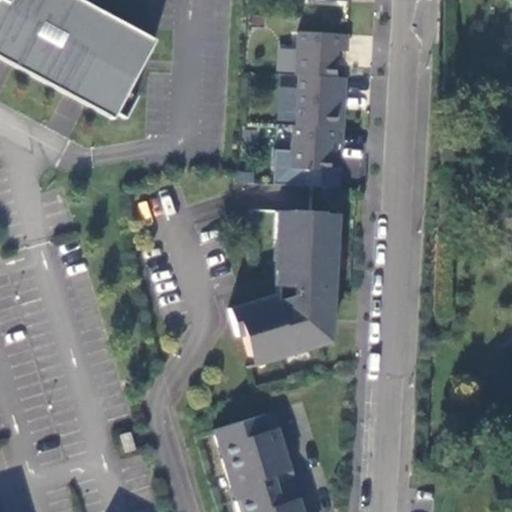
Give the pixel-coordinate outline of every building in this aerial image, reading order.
[(155,41),(79,0),(0,0),(0,57),(3,60),(76,100),(113,120),(155,41)] [(348,35),(297,33),(295,76),(299,76),(334,78),(336,51),(346,52),(348,35)] [(334,78),(299,76),(295,126),(342,129),(344,109),(339,109),(340,95),(344,95),(345,79),(334,78)] [(295,126),(292,126),(291,151),(274,150),(272,185),(337,189),(338,170),(329,169),(330,144),(341,145),(342,129),(295,126)] [(290,212),(275,212),(273,242),(282,243),(280,270),(275,270),(274,286),(279,287),(278,301),(275,302),(273,295),(227,309),(236,337),(241,336),(248,358),(287,346),(290,355),(320,346),(319,343),(330,339),(334,273),(325,273),(327,246),(335,246),(337,215),(322,214),(322,213),(290,211),(290,212)] [(301,511),(297,497),(293,498),(285,473),(289,471),(272,413),(212,430),(218,448),(223,446),(226,458),(221,459),(230,489),(233,488),(237,501),(234,502),(236,511),(301,511)] [(130,433),(120,436),(126,454),(135,451),(130,433)]
